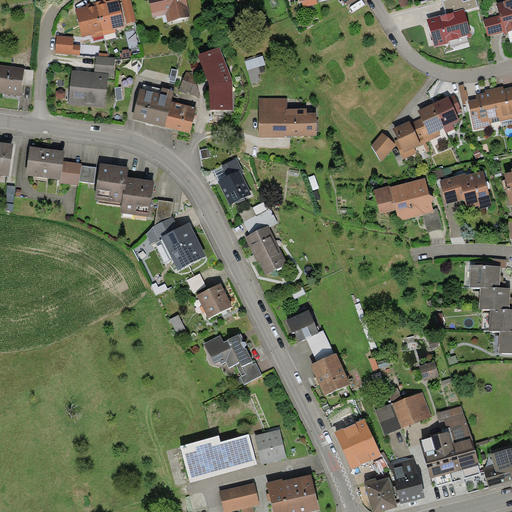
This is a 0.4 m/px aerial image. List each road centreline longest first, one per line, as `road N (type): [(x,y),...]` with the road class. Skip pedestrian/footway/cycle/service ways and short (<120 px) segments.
road 1 (residential): [(352,511),(185,171),(132,140),(34,125)]
road 2 (residential): [(373,0),(401,42),(433,65),(464,71),(511,61)]
road 3 (unknown): [(197,489),(327,449)]
road 4 (residential): [(34,125),(40,52),(58,0)]
